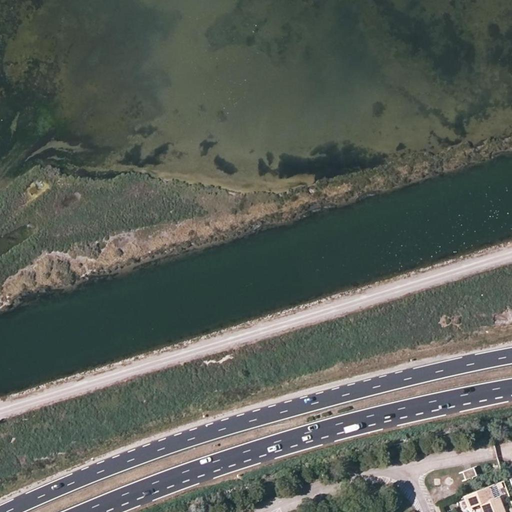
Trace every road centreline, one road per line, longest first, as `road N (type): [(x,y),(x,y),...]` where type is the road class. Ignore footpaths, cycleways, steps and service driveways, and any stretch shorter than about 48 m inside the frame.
road 1 (track): [(511,254),(0,411)]
road 2 (trunk): [(511,354),(210,430),(3,511)]
road 3 (trunk): [(86,511),(286,442),(511,386)]
road 4 (residential): [(257,511),(355,475),(385,467),(401,472)]
